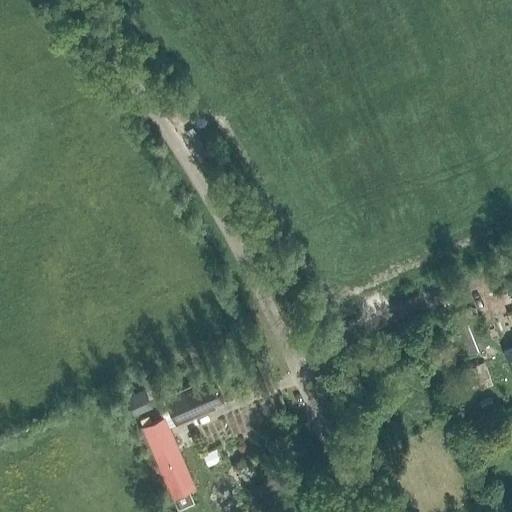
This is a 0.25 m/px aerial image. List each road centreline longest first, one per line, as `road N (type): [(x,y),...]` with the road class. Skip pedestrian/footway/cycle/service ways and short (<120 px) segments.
road 1 (unclassified): [(358,511),(292,359),(181,142),(75,0)]
road 2 (track): [(292,359),(511,267)]
